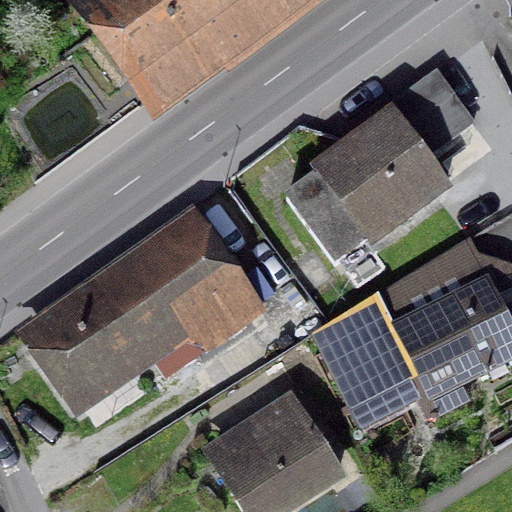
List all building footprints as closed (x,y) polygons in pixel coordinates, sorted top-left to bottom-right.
[(80,0),(155,100),(289,0),(80,0)] [(332,271),(441,190),(421,163),(470,128),(433,78),(383,115),(381,112),(354,132),(362,146),(339,163),(283,204),(332,271)] [(197,355),(255,315),(198,233),(35,347),(76,404),(180,332),(197,355)] [(511,361),(511,343),(485,289),(392,336),(412,377),(425,370),(439,398),(511,361)] [(285,370),(296,390),(311,382),(300,362),(285,370)] [(290,411),(238,444),(243,453),(213,472),(237,511),(281,511),(335,478),(290,411)]
